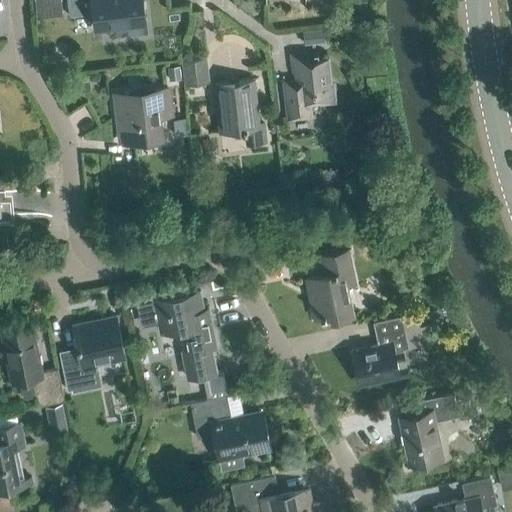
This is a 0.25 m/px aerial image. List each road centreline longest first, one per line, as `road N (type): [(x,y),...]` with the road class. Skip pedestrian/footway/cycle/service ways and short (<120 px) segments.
road 1 (residential): [(84,271),(168,254),(203,259),(222,272),(370,511)]
road 2 (residential): [(84,271),(60,131),(11,59)]
road 3 (tertiary): [(511,181),(477,0)]
